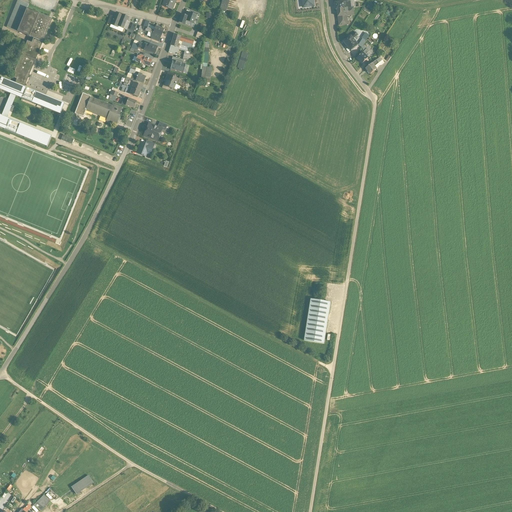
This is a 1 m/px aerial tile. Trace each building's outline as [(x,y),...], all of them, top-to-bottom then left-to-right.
[(18,0),(6,28),(17,32),(26,9),(27,9),(29,5),(18,0)] [(166,0),(164,7),(172,10),(176,0),(166,0)] [(229,0),(222,0),(220,10),(226,12),(229,0)] [(345,9),(337,9),(338,17),(344,16),(344,12),(346,12),(346,8),(345,9)] [(344,16),(338,17),(339,26),(348,25),(347,16),(354,15),(353,8),(351,8),(348,8),(346,8),(346,12),(344,12),(344,16)] [(27,9),(26,9),(17,32),(29,37),(38,14),(27,9)] [(193,15),(189,13),(187,17),(184,25),(188,26),(189,22),(193,24),(195,19),(196,19),(198,15),(194,13),(193,15)] [(38,14),(29,37),(33,38),(43,42),(52,19),(38,14)] [(115,14),(114,17),(111,25),(117,27),(117,26),(121,16),(115,14)] [(187,17),(181,14),(178,23),(184,25),(187,17)] [(128,18),(121,15),(121,16),(117,26),(123,29),(126,21),(128,18)] [(163,30),(155,27),(155,28),(154,31),(147,28),(146,31),(153,34),(153,33),(155,34),(161,36),(163,30)] [(160,39),(154,36),(155,34),(153,33),(153,34),(151,39),(159,42),(160,39)] [(356,33),(344,42),(351,51),(358,45),(353,39),(358,36),(356,33)] [(189,39),(174,35),(171,45),(179,48),(180,45),(181,45),(181,46),(187,47),(189,39)] [(27,41),(12,78),(16,79),(14,84),(24,88),(43,42),(33,38),(31,43),(27,41)] [(149,44),(148,46),(144,44),(142,49),(146,51),(154,54),(157,47),(149,44)] [(179,48),(171,45),(168,52),(177,55),(177,54),(179,48)] [(366,49),(357,58),(362,63),(368,58),(365,55),(369,52),(367,49),(366,49)] [(145,58),(144,58),(143,60),(138,58),(137,58),(135,61),(142,64),(149,67),(152,60),(145,58)] [(85,65),(72,60),(61,87),(69,91),(67,96),(72,99),(85,65)] [(376,60),(372,63),(365,69),(370,74),(377,69),(375,66),(378,63),(376,61),(376,60)] [(170,70),(183,73),(185,65),(183,64),(172,62),(170,70)] [(142,74),(138,73),(134,72),(133,75),(137,77),(135,80),(143,84),(145,77),(142,76),(142,74)] [(174,78),(167,75),(167,76),(163,85),(163,86),(169,88),(174,90),(175,89),(173,89),(175,85),(176,85),(177,84),(176,84),(178,80),(174,78)] [(14,84),(1,78),(0,80),(0,90),(15,96),(60,114),(61,112),(63,106),(64,104),(24,88),(14,84)] [(132,82),(129,81),(129,82),(128,84),(130,85),(132,86),(132,85),(133,86),(132,89),(140,92),(142,86),(132,82)] [(140,92),(132,89),(131,92),(130,91),(130,90),(128,90),(126,89),(125,92),(138,97),(140,92)] [(15,96),(10,94),(1,117),(6,119),(15,96)] [(83,117),(86,110),(92,113),(93,113),(100,116),(107,119),(108,118),(107,118),(108,117),(111,119),(109,122),(116,125),(117,121),(118,121),(119,116),(122,109),(112,105),(111,106),(90,98),(90,97),(82,94),(74,114),(83,117)] [(136,102),(128,99),(127,101),(125,105),(133,108),(136,102)] [(1,117),(0,116),(0,128),(47,147),(51,137),(6,119),(1,117)] [(167,125),(159,122),(157,127),(162,129),(165,131),(167,125)] [(157,127),(149,123),(147,127),(146,127),(145,132),(143,136),(153,140),(154,137),(158,139),(162,129),(157,127)] [(72,144),(74,137),(63,133),(61,140),(72,144)] [(145,145),(141,143),(137,153),(143,156),(144,156),(145,157),(147,151),(149,151),(151,152),(153,148),(145,144),(145,145)] [(329,304),(310,301),(304,337),(324,340),(329,304)] [(93,484),(89,476),(72,487),(77,495),(93,484)] [(40,511),(51,502),(44,495),(34,505),(40,511)]
